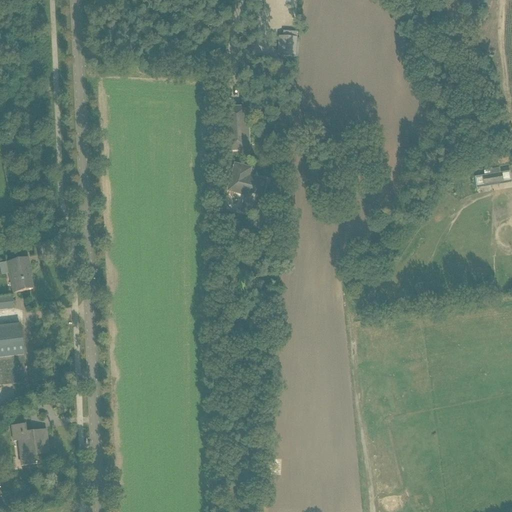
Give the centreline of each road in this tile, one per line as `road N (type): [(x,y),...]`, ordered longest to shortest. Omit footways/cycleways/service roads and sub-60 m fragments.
road 1 (tertiary): [(98,511),(75,0)]
road 2 (track): [(372,511),(350,327)]
